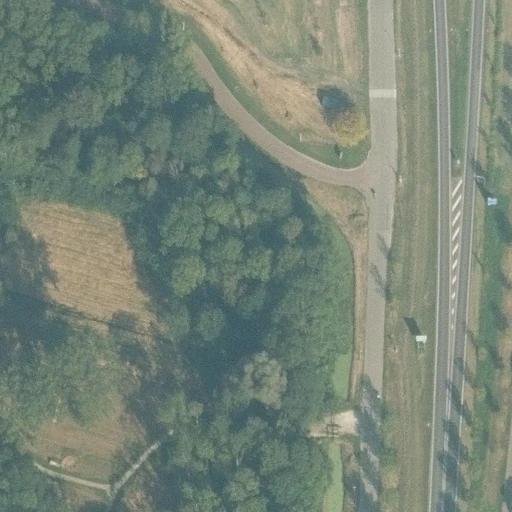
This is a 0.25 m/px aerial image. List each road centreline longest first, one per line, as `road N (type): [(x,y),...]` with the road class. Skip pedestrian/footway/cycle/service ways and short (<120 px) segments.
road 1 (residential): [(383,183),(305,168),(219,97),(180,41),(62,0)]
road 2 (primary): [(449,349),(462,278),(478,0)]
road 3 (primary): [(438,0),(449,349)]
road 4 (unclassified): [(366,511),(383,183)]
road 5 (unclassified): [(383,183),(378,0)]
road 6 (primary): [(441,511),(449,349)]
